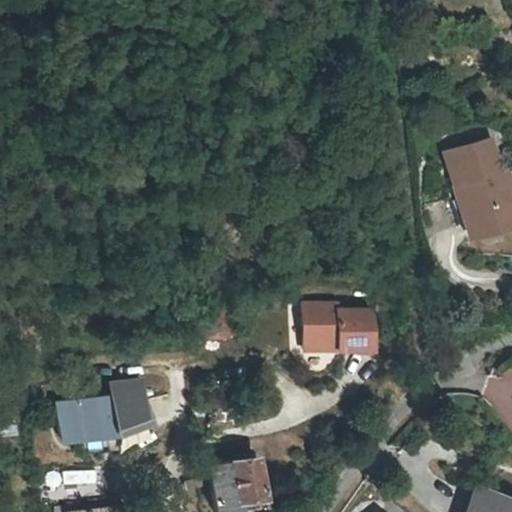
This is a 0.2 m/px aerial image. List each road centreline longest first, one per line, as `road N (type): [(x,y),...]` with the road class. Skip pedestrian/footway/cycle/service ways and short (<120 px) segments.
road 1 (residential): [(320,511),(393,417),(459,363),(511,337)]
road 2 (unknown): [(168,511),(176,447),(285,419),(283,374)]
